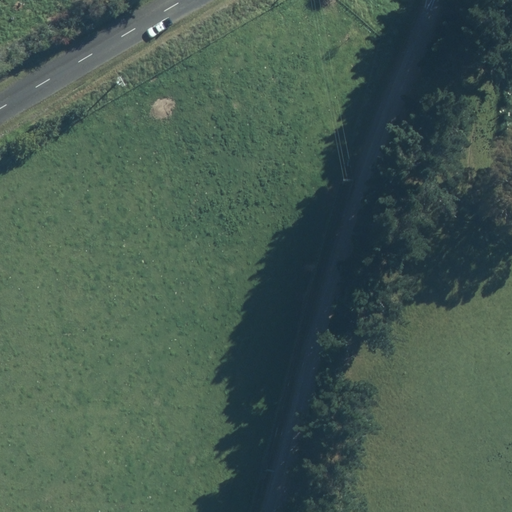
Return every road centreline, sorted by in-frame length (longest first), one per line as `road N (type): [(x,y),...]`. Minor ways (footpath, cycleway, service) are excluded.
road 1 (unclassified): [(281,511),(387,116),(432,0)]
road 2 (unclassified): [(187,0),(0,110)]
